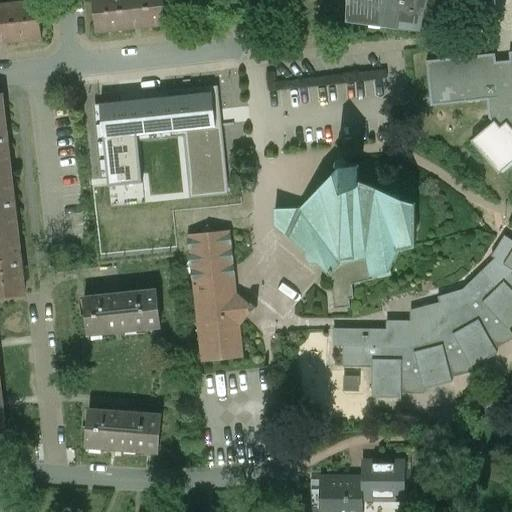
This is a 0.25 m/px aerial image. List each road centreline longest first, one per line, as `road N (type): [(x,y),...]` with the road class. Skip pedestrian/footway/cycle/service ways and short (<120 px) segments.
road 1 (residential): [(296,511),(290,482),(280,476),(0,480)]
road 2 (residential): [(71,64),(231,50),(254,62)]
